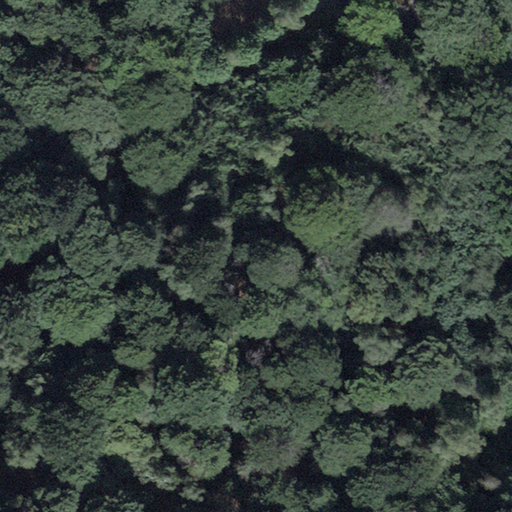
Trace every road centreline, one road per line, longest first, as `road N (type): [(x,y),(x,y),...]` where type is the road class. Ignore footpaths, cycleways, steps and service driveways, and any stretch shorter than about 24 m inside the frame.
road 1 (unclassified): [(331,0),(307,6),(216,73),(183,62),(149,16),(130,6),(0,18)]
road 2 (unclassified): [(511,203),(422,33),(360,0)]
